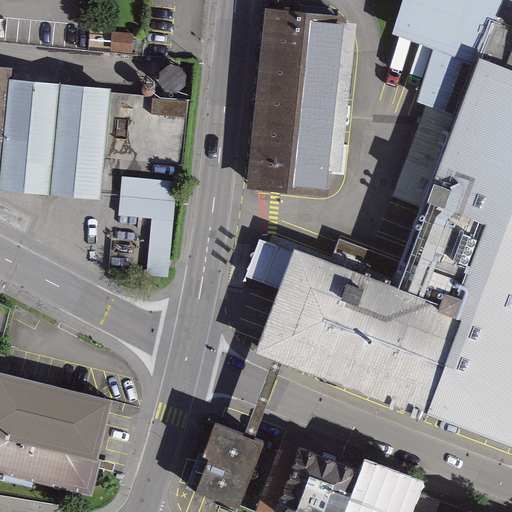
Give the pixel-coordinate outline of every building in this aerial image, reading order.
[(511,29),(511,24),(511,0),(418,0),(407,35),(497,66),(511,29)] [(275,16),(255,189),(330,197),(350,21),(275,16)] [(511,29),(497,66),(511,71),(511,29)] [(511,71),(497,66),(448,49),(430,102),(475,118),(441,217),(511,240),(511,71)] [(196,96),(200,91),(202,85),(202,79),(200,73),(196,69),(191,66),(186,64),(180,64),(175,66),(170,70),(167,75),(165,81),(166,87),(169,93),(173,97),(179,100),(185,101),(191,99),(196,96)] [(17,77),(0,75),(0,176),(9,177),(15,90),(17,77)] [(117,98),(15,90),(9,177),(8,191),(110,198),(112,169),(117,98)] [(185,102),(117,98),(112,169),(180,174),(185,102)] [(475,118),(430,102),(395,200),(441,217),(475,118)] [(179,192),(131,188),(129,218),(155,220),(151,275),(172,276),(179,192)] [(511,240),(441,217),(417,296),(490,321),(511,328),(511,240)] [(417,296),(264,241),(250,279),(286,292),(263,356),(452,424),(490,321),(417,296)] [(511,444),(511,328),(490,321),(452,424),(511,444)] [(0,374),(0,443),(96,466),(112,401),(0,374)] [(257,511),(261,511),(290,444),(222,415),(207,451),(213,453),(199,488),(257,511)] [(0,443),(0,485),(88,503),(96,466),(0,443)] [(341,511),(374,511),(387,479),(304,447),(282,506),(291,509),(290,511),(335,511),(336,510),(341,511)] [(411,511),(420,492),(387,479),(374,511),(411,511)] [(441,511),(445,501),(424,493),(417,511),(441,511)] [(475,511),(445,501),(441,511),(475,511)]
